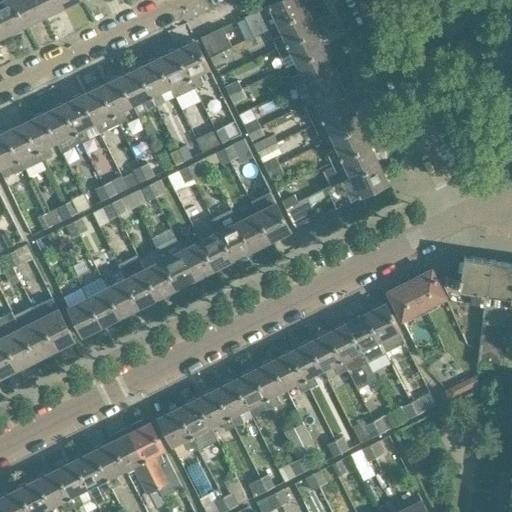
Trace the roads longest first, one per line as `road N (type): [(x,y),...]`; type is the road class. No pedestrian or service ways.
road 1 (residential): [(0,448),(461,214)]
road 2 (residential): [(461,214),(359,0)]
road 3 (residential): [(189,0),(0,90)]
